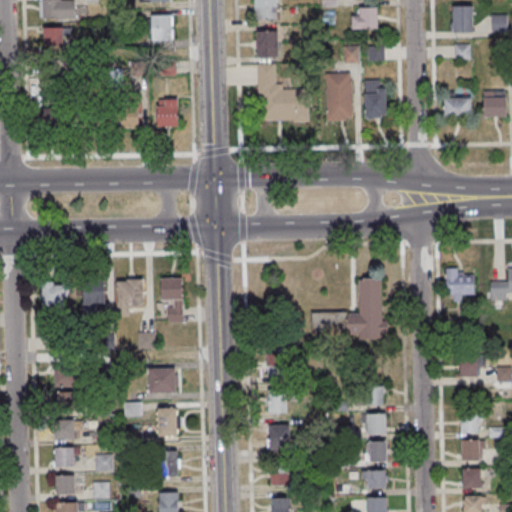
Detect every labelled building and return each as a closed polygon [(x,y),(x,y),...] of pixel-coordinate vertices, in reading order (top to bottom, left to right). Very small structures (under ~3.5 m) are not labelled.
[(74,0),(41,0),(41,19),(75,19),(74,0)] [(276,19),(276,0),(253,0),(254,19),(276,19)] [(452,6),(452,32),(473,32),(473,6),(452,6)] [(352,8),(352,30),(378,30),(378,8),(352,8)] [(508,14),(492,14),(492,31),(508,31),(508,14)] [(172,15),(150,15),(150,41),(172,41),(172,15)] [(43,47),(63,47),(63,27),(43,27),(43,47)] [(254,57),(278,57),(278,31),(254,31),(254,57)] [(277,63),(257,64),(257,120),(298,120),(298,96),(277,96),(277,63)] [(323,73),(323,120),(353,120),(353,73),(323,73)] [(386,118),(386,80),(364,80),(364,118),(386,118)] [(38,101),(52,95),(46,81),(32,87),(38,101)] [(506,117),(506,91),(482,91),(482,117),(506,117)] [(156,127),(178,127),(178,98),(156,98),(156,127)] [(444,99),(444,118),(471,118),(471,99),(444,99)] [(139,127),(139,104),(114,104),(114,127),(139,127)] [(65,130),(65,107),(37,107),(37,130),(65,130)] [(511,268),(508,269),(508,282),(491,282),(491,301),(507,301),(507,294),(511,293),(511,268)] [(463,301),(463,295),(474,295),(474,270),(446,270),(446,301),(463,301)] [(161,277),(162,304),(169,304),(169,299),(173,299),(174,307),(168,307),(168,321),(182,321),(181,277),(161,277)] [(117,281),(118,315),(129,315),(129,306),(143,305),(142,278),(127,279),(127,281),(117,281)] [(312,312),(312,339),(384,339),(383,279),(359,279),(359,312),(312,312)] [(41,308),(67,308),(67,283),(41,283),(41,308)] [(138,331),(138,348),(154,348),(154,331),(138,331)] [(267,377),(295,377),(295,355),(267,355),(267,377)] [(459,357),(459,378),(477,378),(477,357),(459,357)] [(54,387),(78,387),(78,366),(54,366),(54,387)] [(176,393),(176,368),(150,368),(150,393),(176,393)] [(383,405),(383,386),(362,386),(362,405),(383,405)] [(295,411),(295,391),(267,390),(267,411),(295,411)] [(76,409),(76,391),(55,391),(55,409),(76,409)] [(177,436),(177,407),(160,407),(160,436),(177,436)] [(367,433),(386,433),(386,413),(367,413),(367,433)] [(460,432),(478,432),(478,415),(460,415),(460,432)] [(54,439),(74,439),(74,420),(54,420),(54,439)] [(270,451),(293,451),(293,425),(270,425),(270,451)] [(387,440),(366,440),(366,461),(387,461),(387,440)] [(482,460),(482,440),(460,440),(460,460),(482,460)] [(55,447),(55,466),(74,465),(74,455),(81,455),(80,446),(55,447)] [(161,451),(161,476),(178,476),(178,451),(161,451)] [(94,454),(95,470),(113,470),(112,454),(94,454)] [(270,469),(270,485),(288,485),(288,469),(270,469)] [(386,469),(363,469),(363,487),(386,487),(386,469)] [(461,488),(481,488),(481,469),(461,469),(461,488)] [(55,475),(56,494),(74,494),(73,474),(55,475)] [(94,482),(94,498),(109,497),(109,481),(94,482)] [(178,511),(178,492),(159,492),(159,511),(178,511)] [(482,511),(482,496),(461,496),(461,511),(482,511)] [(386,511),(386,497),(367,497),(367,511),(386,511)] [(270,498),(269,511),(290,511),(290,498),(270,498)] [(57,502),(57,511),(78,511),(85,511),(85,502),(57,502)]
